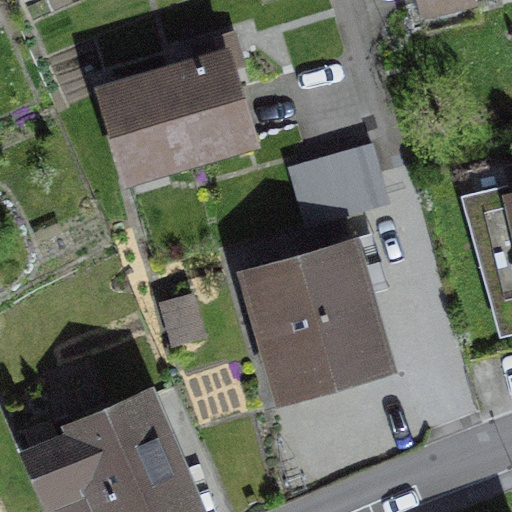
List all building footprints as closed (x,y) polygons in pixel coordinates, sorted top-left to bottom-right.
[(406,0),(413,25),(504,0),(406,0)] [(221,59),(82,98),(108,190),(247,151),(221,59)] [(368,154),(340,161),(356,220),(384,213),(368,154)] [(356,220),(340,161),(309,170),(325,228),(356,220)] [(302,235),(325,228),(309,170),(286,176),(302,235)] [(492,346),(511,341),(511,196),(457,210),(492,346)] [(348,247),(231,281),(267,406),(384,372),(348,247)] [(198,309),(161,319),(172,361),(209,351),(198,309)] [(194,511),(139,392),(5,453),(32,511),(194,511)]
